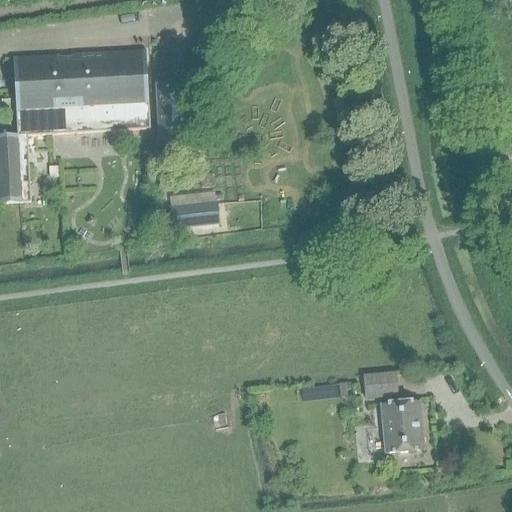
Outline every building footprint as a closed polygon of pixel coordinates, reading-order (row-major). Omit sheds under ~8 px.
[(17,137),(0,137),(0,209),(30,208),(26,138),(149,131),(145,51),(70,56),(71,61),(59,61),(59,56),(12,59),(17,137)] [(164,88),(155,88),(156,98),(157,127),(158,142),(168,141),(184,140),(194,140),(191,86),(164,88)] [(9,101),(0,101),(0,105),(0,109),(10,108),(9,101)] [(48,179),(57,179),(57,168),(48,168),(48,179)] [(214,194),(166,200),(169,231),(227,226),(224,204),(215,206),(214,194)] [(395,374),(362,376),(364,400),(396,397),(395,374)] [(380,406),(382,431),(384,455),(422,452),(418,403),(380,406)]
